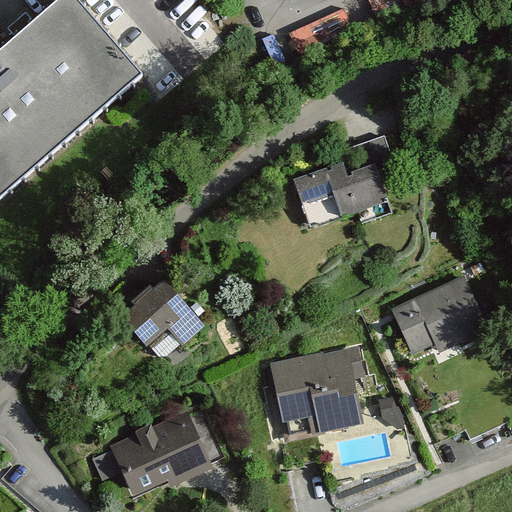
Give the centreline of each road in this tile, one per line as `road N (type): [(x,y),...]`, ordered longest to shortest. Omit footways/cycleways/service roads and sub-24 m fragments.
road 1 (residential): [(0,393),(309,115),(511,31)]
road 2 (residential): [(358,511),(511,444)]
road 3 (residential): [(0,411),(79,511)]
